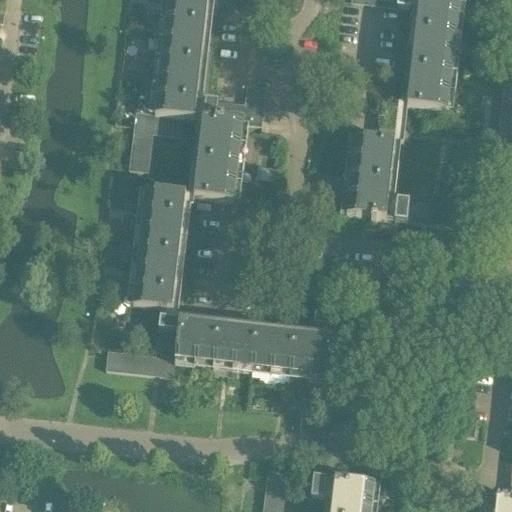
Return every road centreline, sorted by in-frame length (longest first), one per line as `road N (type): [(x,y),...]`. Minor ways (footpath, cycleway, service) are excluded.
road 1 (residential): [(0,429),(217,452),(295,445)]
road 2 (residential): [(295,445),(358,447),(376,382),(466,313)]
road 3 (residential): [(287,234),(312,0)]
road 4 (residential): [(466,313),(420,258),(287,234)]
road 5 (residential): [(220,310),(228,230),(287,234)]
road 6 (residential): [(0,122),(14,0)]
